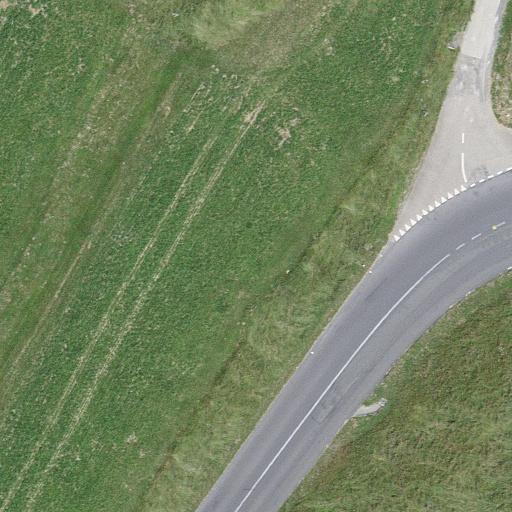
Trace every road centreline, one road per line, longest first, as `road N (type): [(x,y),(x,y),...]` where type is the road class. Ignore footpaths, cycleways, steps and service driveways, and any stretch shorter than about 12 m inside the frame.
road 1 (tertiary): [(232,511),(418,263)]
road 2 (unclassified): [(418,263),(497,0)]
